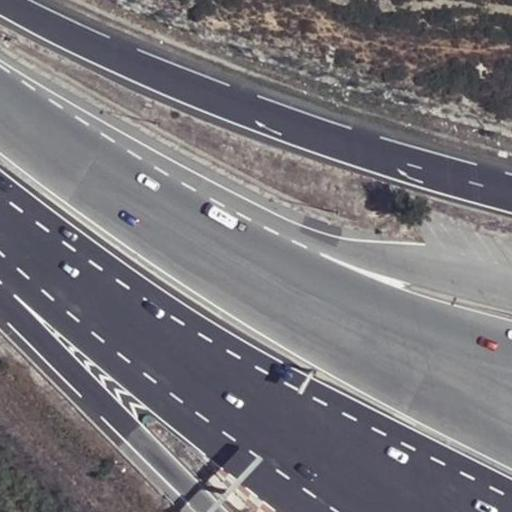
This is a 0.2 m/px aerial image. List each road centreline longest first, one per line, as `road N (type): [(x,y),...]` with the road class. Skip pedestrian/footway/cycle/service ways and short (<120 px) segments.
road 1 (motorway): [(511,353),(309,296),(233,255),(0,95)]
road 2 (motorway): [(511,189),(214,94),(104,50),(13,0)]
road 3 (motorway): [(0,228),(396,511)]
road 4 (motorway): [(0,297),(212,511)]
